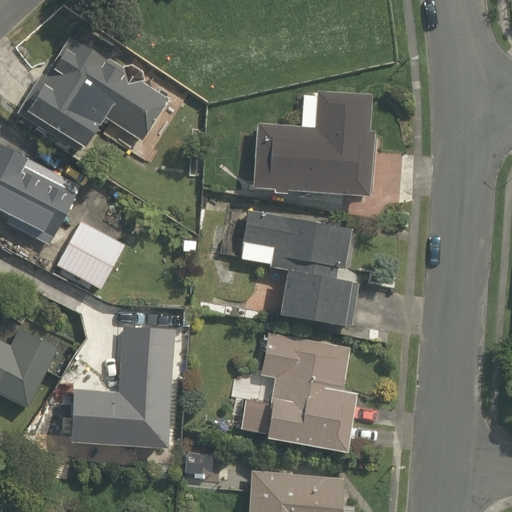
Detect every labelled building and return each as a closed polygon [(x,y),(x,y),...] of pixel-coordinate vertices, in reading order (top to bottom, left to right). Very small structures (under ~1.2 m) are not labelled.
[(16,116),(79,155),(104,120),(140,143),(168,100),(142,84),(142,73),(131,67),(121,73),(68,40),(45,78),(41,76),(16,116)] [(285,193),(367,200),(373,134),(367,134),(370,98),(316,93),(313,130),(257,126),(252,190),(273,192),(273,196),(285,197),(285,193)] [(7,226),(49,247),(79,188),(26,162),(0,149),(0,213),(10,219),(7,226)] [(342,327),(351,329),(358,285),(335,281),(337,270),(344,271),(351,229),(247,212),(242,245),(271,250),(268,268),(285,271),(278,318),(342,328),(342,327)] [(56,267),(99,291),(123,247),(80,223),(56,267)] [(69,447),(169,451),(175,333),(123,330),(120,394),(72,392),(69,447)] [(0,396),(28,410),(57,351),(18,331),(10,347),(0,341),(0,396)] [(266,440),(344,455),(355,395),(342,393),(350,350),(268,334),(260,377),(274,380),(269,405),(246,401),(241,431),(266,436),(266,440)] [(202,475),(203,466),(189,465),(189,475),(202,475)] [(343,479),(250,471),(246,511),(350,511),(351,509),(340,508),(343,479)]
